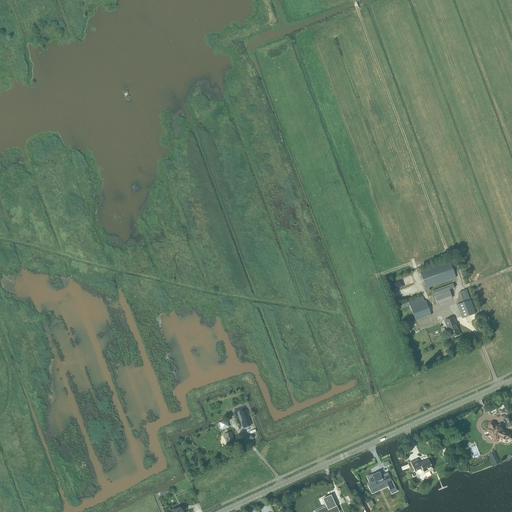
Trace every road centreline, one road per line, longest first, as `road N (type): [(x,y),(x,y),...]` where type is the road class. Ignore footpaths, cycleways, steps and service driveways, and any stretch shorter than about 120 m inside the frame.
road 1 (secondary): [(222,511),(511,381)]
road 2 (track): [(460,278),(354,0)]
